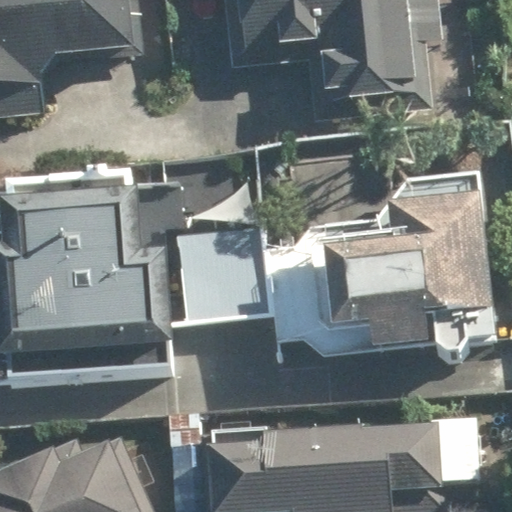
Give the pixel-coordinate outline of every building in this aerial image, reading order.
[(118,0),(7,0),(0,1),(0,112),(48,106),(46,86),(129,76),(118,0)] [(436,0),(201,0),(216,134),(448,110),(436,0)] [(354,368),(355,381),(457,373),(455,346),(476,344),(466,219),(376,227),(380,283),(307,289),(313,371),(354,368)] [(267,335),(262,240),(133,246),(132,220),(0,227),(0,396),(164,388),(162,341),(267,335)] [(471,511),(468,445),(219,458),(220,471),(196,472),(197,511),(471,511)] [(0,511),(117,511),(100,470),(50,491),(44,477),(0,495),(0,511)]
